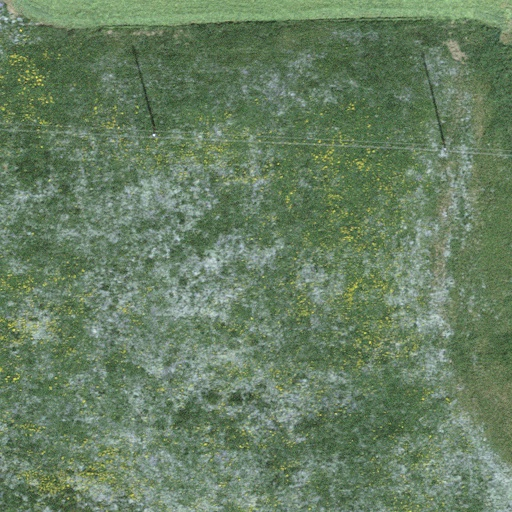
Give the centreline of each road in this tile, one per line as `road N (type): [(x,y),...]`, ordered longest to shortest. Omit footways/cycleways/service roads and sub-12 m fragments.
road 1 (track): [(66,0),(432,50),(493,76),(511,125)]
road 2 (track): [(511,345),(426,511)]
